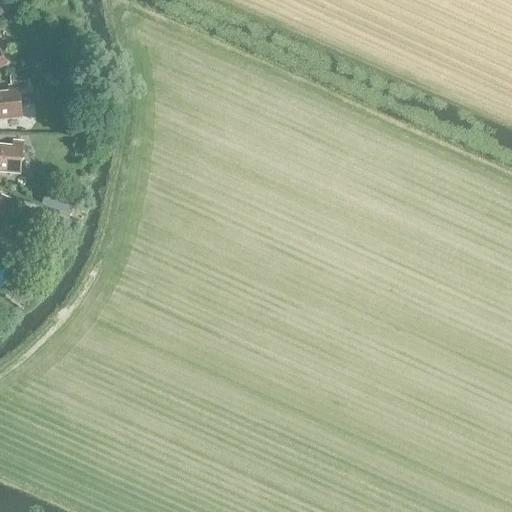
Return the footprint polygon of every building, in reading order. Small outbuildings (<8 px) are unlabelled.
[(72,41),(30,56),(34,68),(76,53),(72,41)] [(28,72),(11,72),(11,83),(28,83),(28,72)] [(18,85),(9,86),(9,92),(0,92),(0,118),(22,116),(18,85)] [(13,147),(0,145),(0,171),(20,173),(23,142),(13,141),(13,147)] [(48,187),(41,204),(59,212),(58,216),(68,220),(77,198),(48,187)] [(0,224),(10,199),(1,195),(0,198),(0,224)] [(63,240),(71,222),(46,213),(39,230),(63,240)] [(32,286),(16,273),(11,280),(11,284),(25,295),(32,286)]
